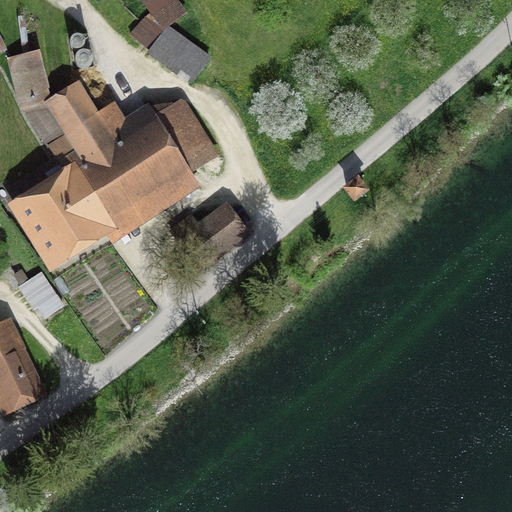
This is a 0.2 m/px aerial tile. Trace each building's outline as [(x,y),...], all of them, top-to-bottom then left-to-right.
[(187,23),(171,0),(153,0),(143,6),(152,19),(131,40),(151,55),(147,62),(192,95),(213,65),(171,34),(187,23)] [(74,52),(77,53),(79,52),(81,51),(83,49),(84,47),(84,44),(84,42),(83,40),(81,38),(78,37),(76,37),(73,38),(71,39),(69,42),(69,44),(69,47),(70,49),(72,51),(74,52)] [(85,70),(87,69),(89,68),(91,66),(92,63),(92,60),(91,58),(89,56),(87,54),(84,54),(82,54),(79,55),(77,57),(76,59),(75,62),(76,65),(77,67),(79,69),(82,70),(85,70)] [(64,177),(6,214),(49,281),(104,245),(109,253),(199,196),(191,182),(221,163),(184,106),(156,123),(148,111),(124,126),(113,110),(97,120),(77,89),(42,112),(62,143),(48,152),(64,177)] [(365,199),(353,186),(339,200),(351,212),(365,199)] [(246,240),(221,211),(196,232),(189,223),(160,247),(192,286),(246,240)] [(12,328),(0,333),(0,423),(1,427),(46,408),(12,328)]
